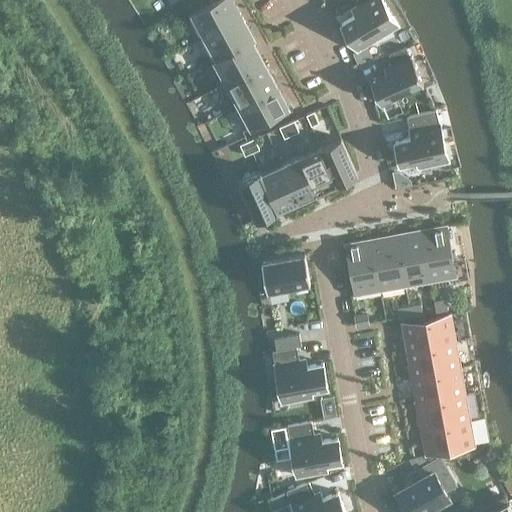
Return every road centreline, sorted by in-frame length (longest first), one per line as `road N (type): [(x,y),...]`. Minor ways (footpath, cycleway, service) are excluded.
road 1 (residential): [(319,219),(374,511)]
road 2 (residential): [(297,0),(334,58),(380,206)]
